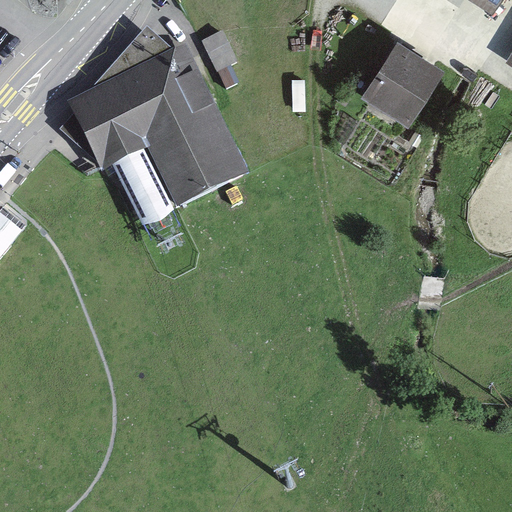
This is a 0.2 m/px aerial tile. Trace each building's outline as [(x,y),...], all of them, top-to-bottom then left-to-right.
[(503,0),(469,0),(494,16),(503,0)] [(174,218),(251,181),(183,49),(178,51),(146,34),(125,57),(107,77),(91,93),(67,106),(73,119),(60,133),(105,176),(111,173),(147,243),(178,227),(174,218)] [(238,68),(223,38),(202,46),(227,94),(237,86),(232,71),(238,68)] [(444,73),(397,43),(360,100),(407,129),(444,73)] [(0,210),(0,258),(24,231),(0,210)]
